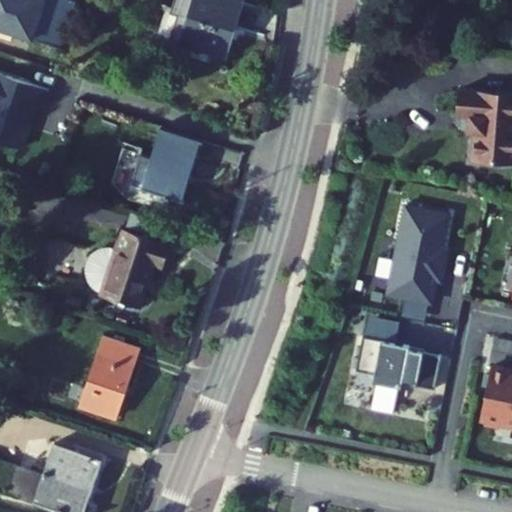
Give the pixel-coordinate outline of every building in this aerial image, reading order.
[(180,29),(235,45),(243,18),(236,15),(240,0),(181,0),(180,5),(187,7),(180,29)] [(1,5),(0,8),(0,32),(20,38),(28,13),(1,5)] [(59,85),(0,65),(0,134),(31,144),(44,101),(52,104),(59,85)] [(464,119),(461,146),(504,150),(511,82),(449,76),(447,102),(460,103),(459,119),(464,119)] [(171,122),(151,184),(187,195),(207,134),(171,122)] [(450,199),(406,190),(391,264),(405,267),(401,282),(432,288),(437,265),(442,266),(446,244),(441,242),(450,199)] [(180,220),(137,207),(132,223),(175,236),(180,220)] [(108,285),(106,291),(145,303),(159,261),(167,263),(175,236),(128,222),(122,242),(114,241),(106,243),(99,247),(95,253),(92,261),(93,269),(96,276),(101,282),(108,285)] [(405,267),(391,264),(388,279),(401,282),(405,267)] [(366,297),(362,318),(394,325),(399,304),(366,297)] [(394,325),(362,318),(355,352),(373,356),(372,364),(400,370),(402,362),(415,365),(414,368),(433,372),(440,338),(408,331),(409,328),(394,325)] [(95,332),(73,400),(108,412),(117,385),(130,344),(95,332)] [(511,358),(511,357),(490,353),(479,406),(484,407),(487,412),(495,414),(500,411),(511,413),(511,362),(511,358)] [(0,451),(0,482),(75,507),(92,455),(44,439),(36,463),(0,451)]
